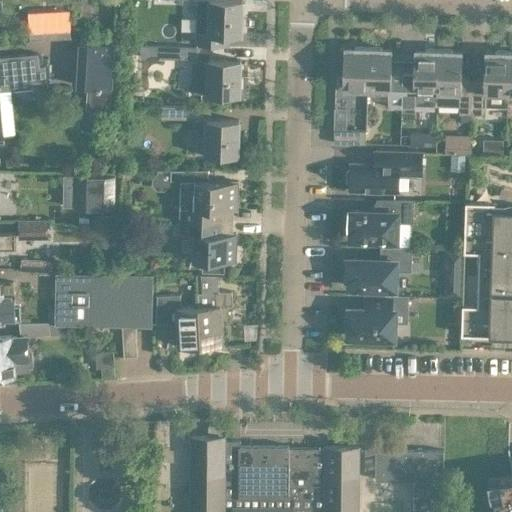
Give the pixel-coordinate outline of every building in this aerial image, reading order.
[(239,32),(239,0),(196,0),(196,40),(229,41),(229,32),(239,32)] [(83,25),(62,24),(62,33),(83,33),(83,25)] [(79,39),(77,84),(87,84),(86,104),(108,106),(110,85),(112,85),(114,40),(79,39)] [(206,75),(206,91),(238,92),(238,58),(207,57),(207,45),(145,44),(145,56),(191,57),(190,75),(206,75)] [(342,86),(364,87),(366,45),(352,45),(352,48),(343,47),(343,48),(339,48),(338,63),(342,63),(342,86)] [(387,88),(386,102),(400,102),(399,110),(400,110),(401,66),(389,66),(390,49),(380,48),(380,46),(366,45),(364,87),(387,88)] [(401,66),(400,110),(412,110),(413,103),(435,103),(437,47),(423,47),(423,50),(413,49),(413,67),(401,66)] [(459,112),(470,112),(471,79),(470,79),(460,70),(460,51),(451,50),(451,48),(437,47),(435,103),(457,104),(457,112),(459,112)] [(505,105),(506,91),(507,49),(493,49),(493,52),(483,51),(483,71),(472,79),(471,79),(470,112),(483,112),(483,104),(505,105)] [(0,53),(0,140),(3,140),(0,108),(0,87),(33,85),(32,79),(46,78),(45,63),(39,64),(38,50),(0,53)] [(161,104),(160,115),(190,116),(192,116),(192,104),(190,104),(161,104)] [(192,127),(192,129),(195,129),(195,150),(205,151),(237,151),(237,117),(208,116),(208,117),(192,116),(192,127)] [(345,116),(334,116),(334,127),(345,127),(345,116)] [(364,141),(364,128),(332,127),(332,140),(364,141)] [(410,128),(409,142),(416,142),(419,142),(420,128),(417,128),(410,128)] [(420,173),(420,149),(374,148),(373,161),(349,160),(349,165),(346,169),(346,179),(349,182),(349,188),(397,189),(397,172),(420,173)] [(450,151),(450,163),(464,163),(464,151),(450,151)] [(182,218),(219,219),(219,206),(234,207),(234,179),(199,179),(199,169),(155,168),(155,171),(150,175),(150,182),(154,187),(163,187),(168,183),(178,183),(178,217),(182,217),(182,218)] [(75,203),(75,204),(108,206),(112,206),(113,174),(109,174),(76,173),(75,203)] [(350,236),(396,237),(396,219),(411,219),(411,197),(377,196),(376,208),(348,208),(348,225),(350,225),(350,236)] [(450,210),(462,210),(463,199),(450,198),(450,210)] [(493,200),(464,199),(463,249),(477,250),(476,303),(461,302),(460,332),(511,333),(511,206),(492,205),(493,200)] [(46,215),(17,216),(18,229),(46,228),(46,215)] [(154,216),(142,216),(142,225),(154,225),(154,216)] [(182,230),(193,230),(193,259),(202,259),(202,270),(224,270),(224,259),(232,259),(232,231),(219,231),(219,219),(182,218),(182,217),(178,217),(177,230),(182,230)] [(0,245),(12,245),(12,230),(0,230),(0,245)] [(119,231),(106,230),(105,244),(110,248),(118,248),(119,231)] [(380,256),(347,256),(347,274),(349,274),(349,284),(395,285),(395,268),(410,268),(410,245),(380,244),(380,256)] [(444,246),(443,269),(461,270),(461,246),(461,247),(446,246),(444,246)] [(50,268),(51,258),(20,256),(20,268),(50,269),(50,268)] [(54,321),(81,322),(85,322),(87,270),(55,269),(54,321)] [(85,322),(148,322),(150,322),(151,272),(87,270),(85,322)] [(216,274),(194,273),(196,304),(199,342),(221,340),(219,317),(226,316),(226,303),(231,303),(230,290),(217,290),(216,274)] [(17,317),(19,317),(18,300),(12,301),(11,277),(0,277),(0,317),(2,317),(17,317)] [(177,343),(199,342),(196,304),(179,305),(178,292),(155,294),(155,321),(168,320),(171,334),(176,333),(177,343)] [(346,317),(345,333),(363,333),(363,337),(381,338),(381,334),(391,334),(392,307),(405,308),(405,293),(369,292),(369,306),(349,305),(349,317),(346,317)] [(18,320),(19,335),(9,336),(9,334),(0,335),(0,373),(12,372),(12,370),(29,368),(29,367),(32,363),(31,349),(25,346),(25,333),(48,332),(47,319),(18,320)] [(122,354),(135,354),(134,323),(121,323),(122,354)] [(94,349),(96,364),(100,364),(101,374),(114,373),(112,347),(94,349)] [(357,511),(358,444),(324,444),(324,446),(313,446),(288,445),(288,444),(238,443),(238,439),(223,438),(223,434),(188,434),(187,511),(357,511)] [(413,477),(412,511),(441,511),(442,486),(442,447),(374,447),(374,476),(413,477)] [(511,511),(511,471),(499,474),(487,476),(491,494),(493,494),(498,510),(496,511),(511,511)]
